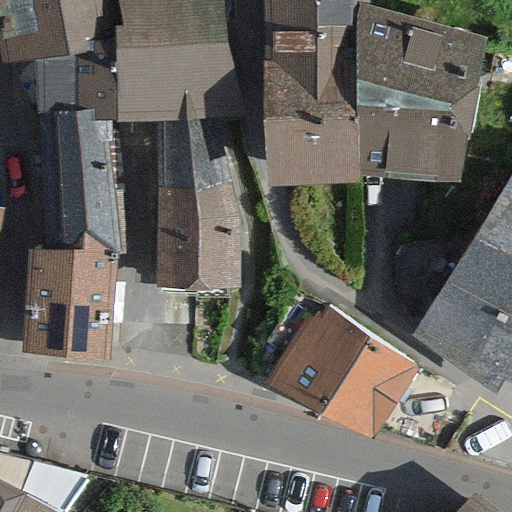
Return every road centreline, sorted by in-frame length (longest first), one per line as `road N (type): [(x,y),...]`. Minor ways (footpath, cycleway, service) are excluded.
road 1 (tertiary): [(511,496),(158,399),(12,379)]
road 2 (residential): [(0,45),(7,64),(12,379)]
road 3 (residential): [(511,407),(459,376),(389,298),(374,190)]
